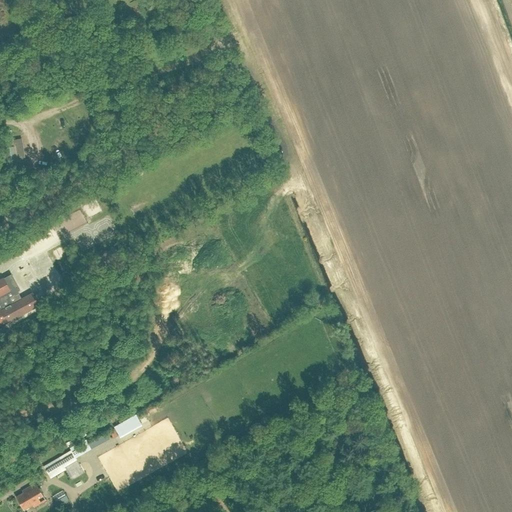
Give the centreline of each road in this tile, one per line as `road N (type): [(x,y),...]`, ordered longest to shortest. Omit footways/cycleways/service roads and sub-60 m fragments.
road 1 (track): [(22,125),(230,40),(255,47),(340,270),(446,511)]
road 2 (track): [(0,228),(32,160),(25,128),(0,120)]
